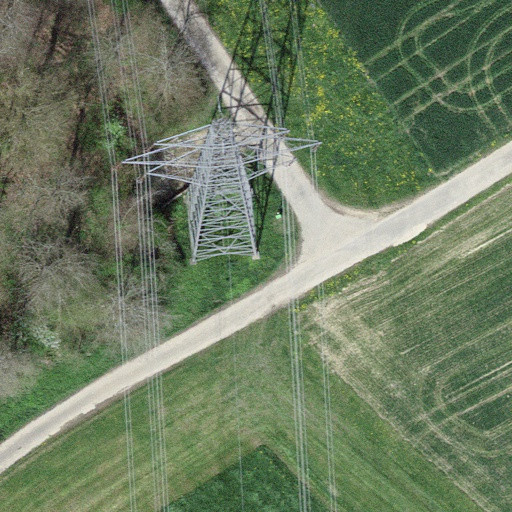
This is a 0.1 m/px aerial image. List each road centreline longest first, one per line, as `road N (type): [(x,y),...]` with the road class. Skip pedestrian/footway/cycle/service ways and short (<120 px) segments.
road 1 (track): [(343,250),(38,423),(0,457)]
road 2 (track): [(163,0),(343,250)]
road 3 (track): [(511,151),(343,250)]
